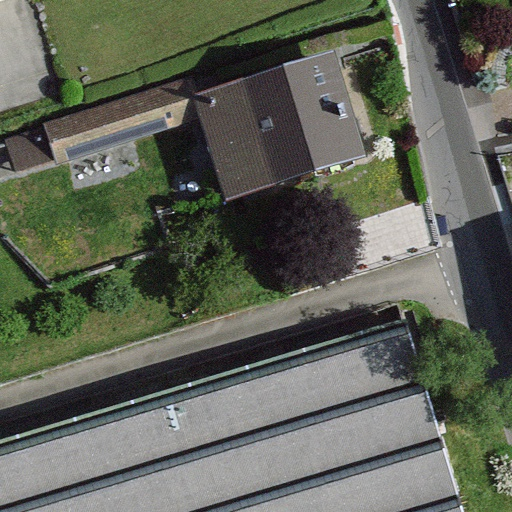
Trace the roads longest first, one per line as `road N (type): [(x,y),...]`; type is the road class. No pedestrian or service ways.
road 1 (unknown): [(488,276),(0,411)]
road 2 (residential): [(400,0),(511,352)]
